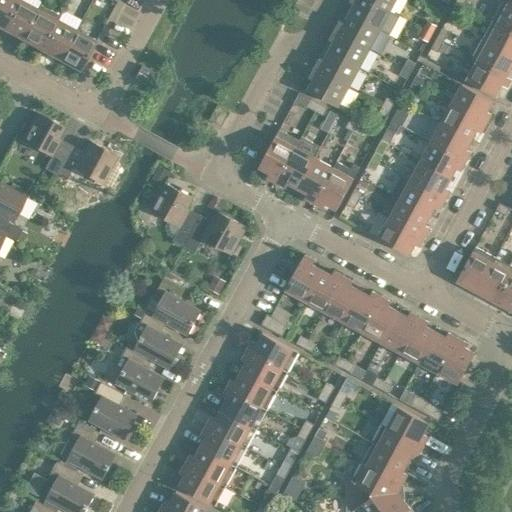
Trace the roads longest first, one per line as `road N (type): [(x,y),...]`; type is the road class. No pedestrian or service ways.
road 1 (residential): [(125,511),(285,217)]
road 2 (residential): [(331,0),(318,24),(285,41),(219,162),(229,186),(285,217)]
road 3 (residential): [(423,293),(511,131)]
road 4 (residential): [(511,348),(452,471),(456,511)]
road 5 (residential): [(285,217),(423,293)]
road 6 (residential): [(93,109),(159,0)]
